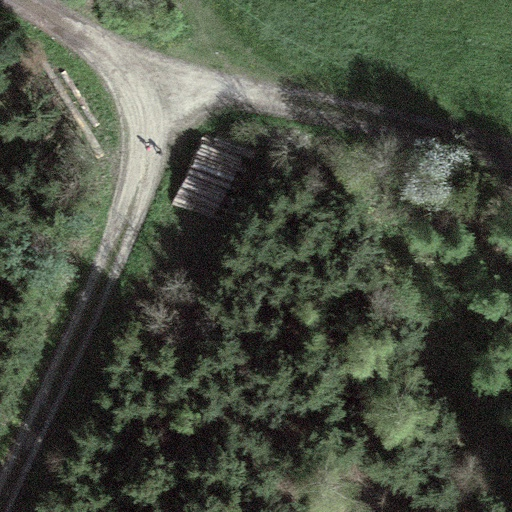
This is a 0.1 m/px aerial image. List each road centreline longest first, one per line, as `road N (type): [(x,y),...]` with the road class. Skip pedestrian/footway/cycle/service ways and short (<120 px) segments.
road 1 (track): [(3,0),(184,100),(511,182)]
road 2 (track): [(184,100),(0,511)]
